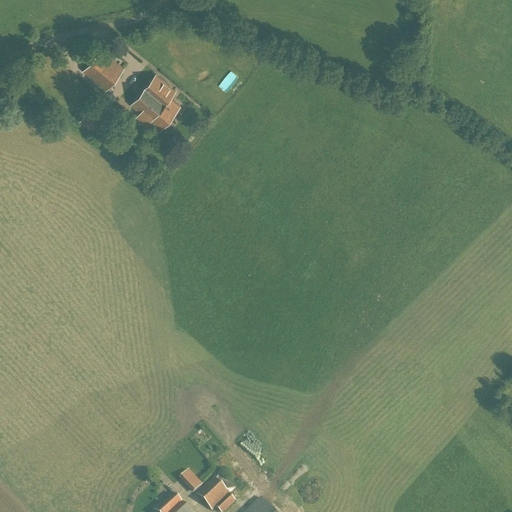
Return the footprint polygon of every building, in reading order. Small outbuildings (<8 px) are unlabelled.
[(125,68),(101,48),(82,71),(106,91),(125,68)] [(230,70),(220,86),(229,91),(239,75),(230,70)] [(139,113),(135,118),(145,127),(150,121),(160,130),(180,106),(171,98),(177,91),(170,86),(156,74),(130,105),(139,113)] [(88,128),(93,122),(84,114),(79,120),(88,128)] [(188,469),(179,477),(193,492),(202,483),(188,469)] [(220,471),(196,494),(212,511),(215,507),(219,511),(223,511),(235,501),(229,494),(236,488),(220,471)] [(155,511),(188,511),(172,493),(154,510),(155,511)] [(244,511),(273,511),(260,497),(244,511)]
